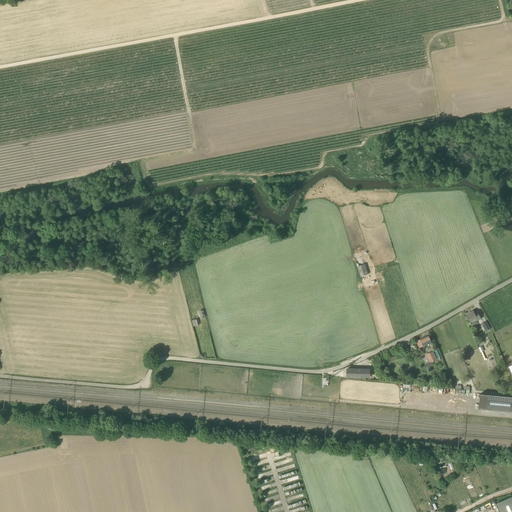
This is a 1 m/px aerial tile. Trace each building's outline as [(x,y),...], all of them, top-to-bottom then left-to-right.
[(360,276),(368,274),(365,264),(357,266),(360,276)] [(475,314),(473,311),(467,314),(471,322),(476,319),(478,321),(481,319),(477,312),(475,314)] [(486,331),(490,329),(486,321),(482,324),(486,331)] [(419,348),(432,342),(429,335),(416,341),(419,348)] [(433,351),(426,354),(430,362),(437,359),(433,351)] [(365,377),(365,369),(347,369),(347,377),(365,377)] [(477,408),(511,412),(511,410),(511,396),(478,394),(477,408)] [(292,457),(281,460),(283,467),(277,468),(278,473),(278,474),(279,478),(296,473),(292,457)] [(264,465),(269,463),(267,458),(253,462),(256,472),(265,470),(264,465)] [(499,511),(511,511),(511,496),(496,504),(499,511)]
